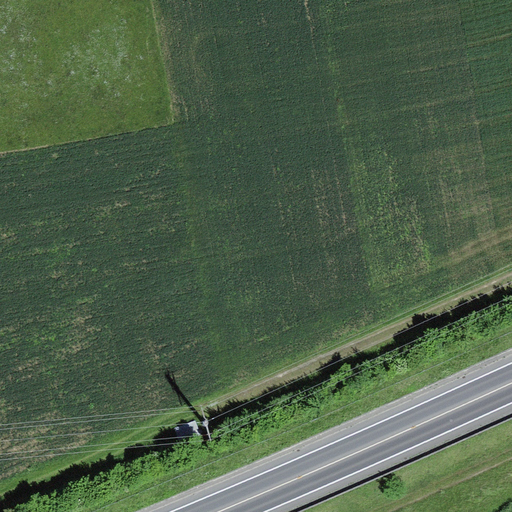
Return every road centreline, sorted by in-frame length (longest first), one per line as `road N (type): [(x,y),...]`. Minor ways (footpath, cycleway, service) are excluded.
road 1 (track): [(511,277),(181,424)]
road 2 (trunk): [(219,511),(511,382)]
